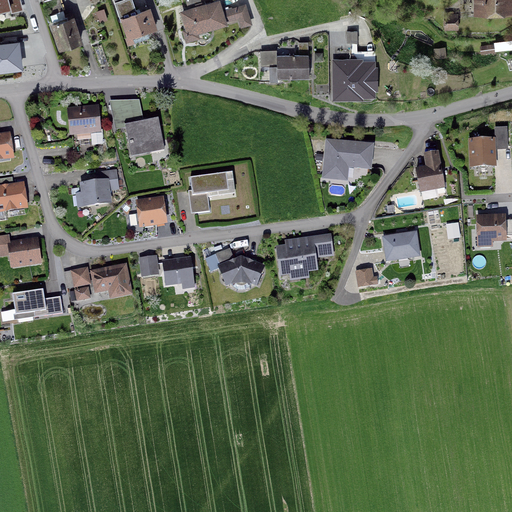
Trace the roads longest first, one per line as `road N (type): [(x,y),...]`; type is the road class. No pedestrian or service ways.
road 1 (residential): [(98,251),(367,214),(416,139),(419,117)]
road 2 (residential): [(419,117),(342,121),(178,83)]
road 3 (residential): [(98,251),(71,247),(55,230),(12,89)]
